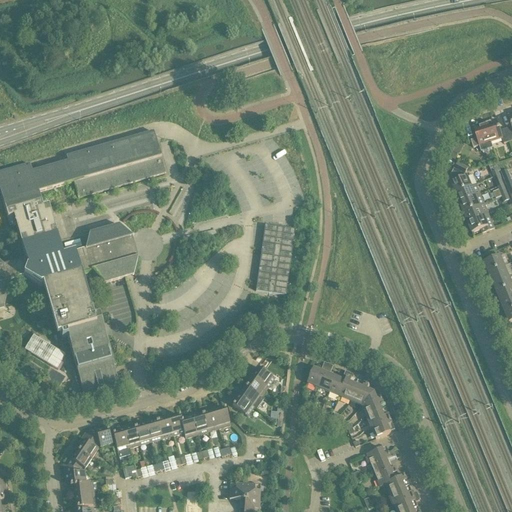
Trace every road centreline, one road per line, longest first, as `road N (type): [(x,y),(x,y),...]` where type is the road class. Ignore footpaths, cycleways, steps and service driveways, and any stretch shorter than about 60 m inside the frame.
road 1 (tertiary): [(511,405),(421,186),(453,108),(511,82)]
road 2 (secondary): [(78,111),(352,27)]
road 3 (residential): [(253,341),(184,390),(53,421)]
road 4 (residential): [(312,511),(315,471),(401,436)]
road 5 (secondary): [(473,0),(352,27)]
